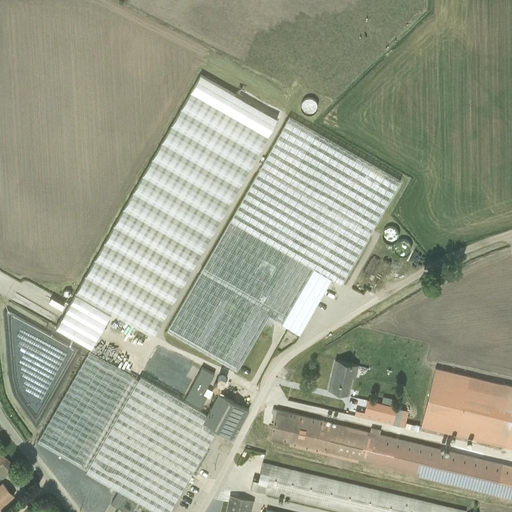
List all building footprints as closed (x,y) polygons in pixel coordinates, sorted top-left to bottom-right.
[(201,69),(55,323),(91,344),(111,309),(154,333),(278,112),(201,69)] [(405,177),(313,126),(286,110),(164,327),(237,368),(268,311),(295,326),(326,271),(346,282),(405,177)] [(233,435),(248,407),(218,391),(205,414),(88,350),(36,439),(160,511),(168,511),(218,427),(233,435)] [(331,388),(352,392),(358,362),(337,358),(331,388)] [(511,381),(435,363),(420,424),(506,444),(511,424),(511,381)] [(179,383),(175,390),(197,401),(203,391),(192,385),(193,383),(180,376),(183,369),(178,366),(175,371),(163,365),(159,372),(179,383)] [(401,403),(371,397),(368,410),(399,416),(401,403)] [(511,462),(278,410),(270,444),(511,497),(511,462)] [(0,470),(3,474),(16,463),(0,443),(0,470)] [(463,511),(465,503),(260,455),(257,469),(267,471),(266,475),(248,471),(246,481),(379,511),(463,511)] [(0,477),(0,499),(11,489),(0,477)] [(246,511),(251,494),(228,490),(223,511),(246,511)]
